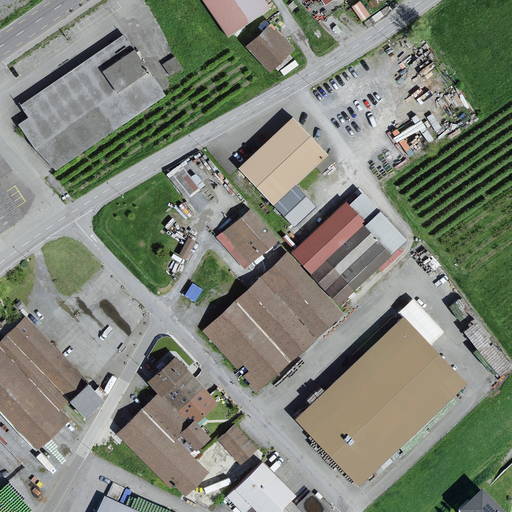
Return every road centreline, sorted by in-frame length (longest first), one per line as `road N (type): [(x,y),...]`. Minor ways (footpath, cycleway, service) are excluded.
road 1 (residential): [(424,0),(65,216)]
road 2 (residential): [(159,315),(342,508)]
road 3 (residential): [(159,315),(46,511)]
road 4 (residential): [(65,216),(159,315)]
